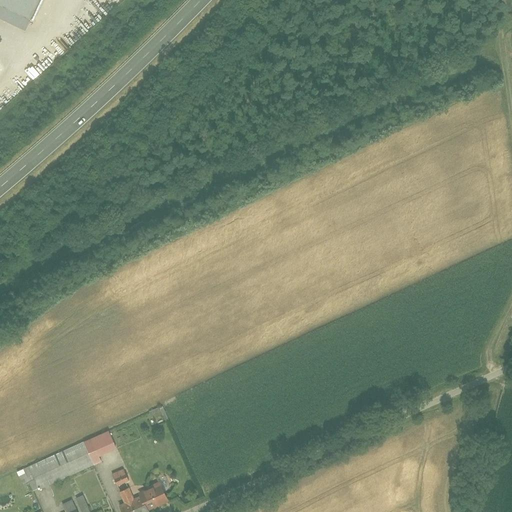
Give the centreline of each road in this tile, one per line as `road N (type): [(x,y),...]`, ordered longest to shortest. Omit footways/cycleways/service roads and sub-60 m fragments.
road 1 (unclassified): [(191,511),(511,365)]
road 2 (primary): [(0,187),(201,0)]
